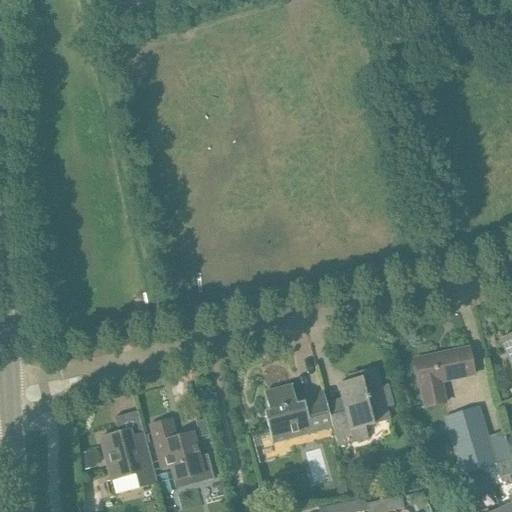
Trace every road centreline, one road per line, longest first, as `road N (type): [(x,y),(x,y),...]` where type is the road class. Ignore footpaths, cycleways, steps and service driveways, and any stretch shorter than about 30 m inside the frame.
road 1 (unclassified): [(9,408),(269,329),(420,302),(511,272)]
road 2 (tertiary): [(9,408),(0,199)]
